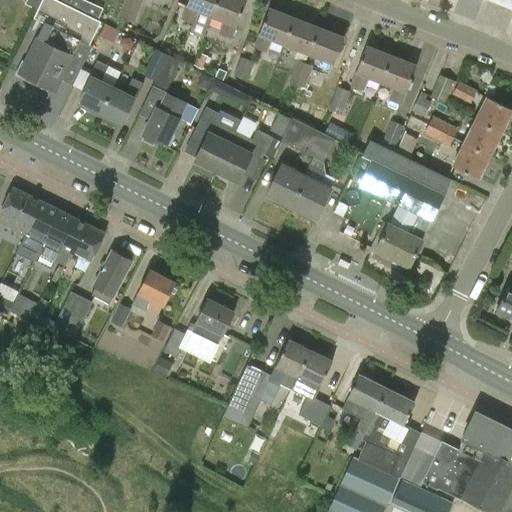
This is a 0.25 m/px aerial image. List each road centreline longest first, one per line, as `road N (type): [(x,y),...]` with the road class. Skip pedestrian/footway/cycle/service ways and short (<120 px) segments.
road 1 (secondary): [(433,342),(0,126)]
road 2 (residential): [(433,342),(511,191)]
road 3 (residential): [(511,55),(370,0)]
